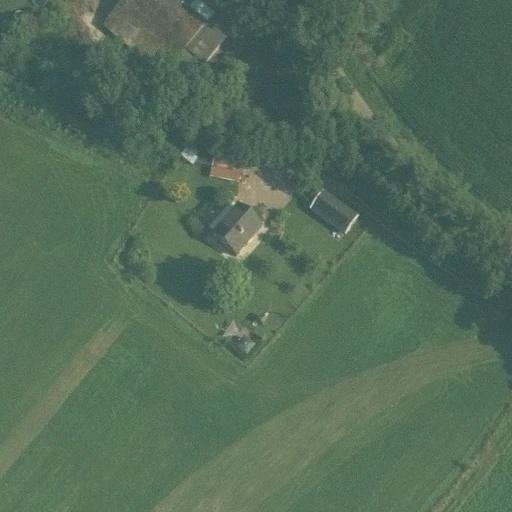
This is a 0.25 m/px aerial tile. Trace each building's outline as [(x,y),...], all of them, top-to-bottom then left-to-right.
[(123,0),(101,28),(181,93),(231,33),(191,0),(123,0)] [(219,153),(213,178),(239,183),(244,158),(219,153)] [(329,193),(315,213),(350,239),(364,219),(329,193)] [(216,198),(200,219),(210,227),(226,205),(216,198)] [(236,207),(211,235),(235,257),(261,228),(236,207)]
